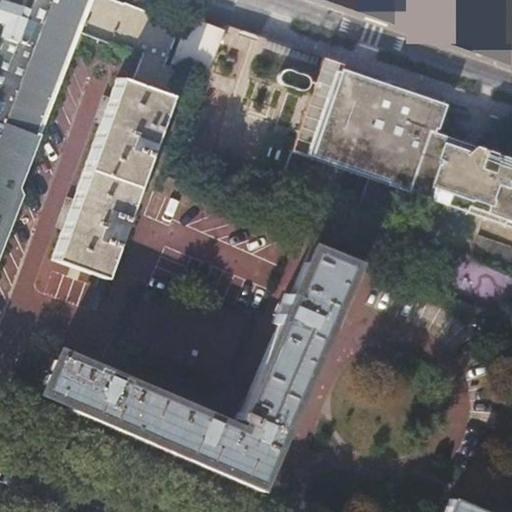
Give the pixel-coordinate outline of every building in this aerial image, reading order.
[(26,17),(30,8),(6,0),(0,0),(0,22),(4,24),(0,37),(2,37),(18,43),(26,17)] [(34,0),(30,8),(26,17),(18,43),(2,37),(0,44),(0,124),(5,126),(0,139),(0,244),(19,194),(16,193),(78,31),(89,0),(34,0)] [(115,0),(89,0),(78,31),(135,52),(135,51),(139,52),(129,81),(115,76),(50,258),(100,276),(166,95),(164,94),(174,67),(163,62),(179,22),(149,11),(149,12),(122,1),(121,2),(115,0)] [(186,17),(168,62),(203,76),(221,30),(186,17)] [(511,159),(433,132),(444,99),(392,81),(323,57),(291,152),(298,155),(290,179),(290,182),(292,187),(294,189),(297,191),(353,209),(363,177),(511,226),(511,159)] [(306,78),(302,75),(288,71),(284,70),(282,71),(279,73),(278,76),(278,81),(281,85),(283,86),(298,91),(304,90),(307,87),(308,82),(306,78)] [(169,222),(174,198),(158,195),(153,219),(169,222)] [(250,480),(254,482),(278,428),(276,427),(345,263),(308,247),(287,295),(282,293),(270,320),(275,323),(239,410),(237,410),(234,417),(243,421),(239,431),(220,423),(223,418),(194,406),(191,411),(122,381),(124,376),(96,364),(93,369),(55,352),(38,391),(64,402),(100,417),(144,436),(190,455),(250,480)] [(440,511),(479,511),(447,498),(440,511)]
